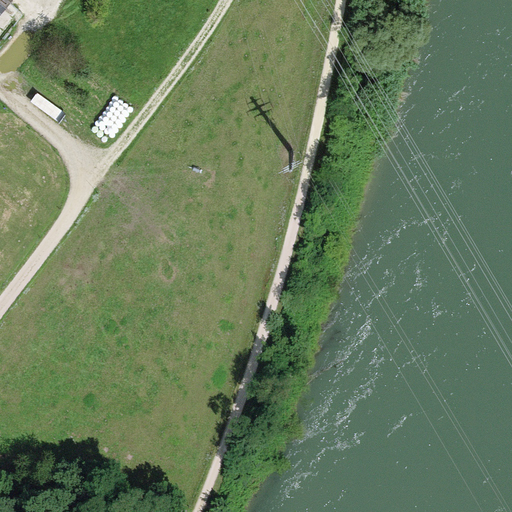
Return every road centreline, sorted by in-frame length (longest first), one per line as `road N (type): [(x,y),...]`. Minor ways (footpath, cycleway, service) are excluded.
road 1 (track): [(341,0),(314,164),(196,511)]
road 2 (track): [(0,86),(71,148),(85,187),(0,305)]
road 3 (track): [(83,169),(109,157),(222,0)]
